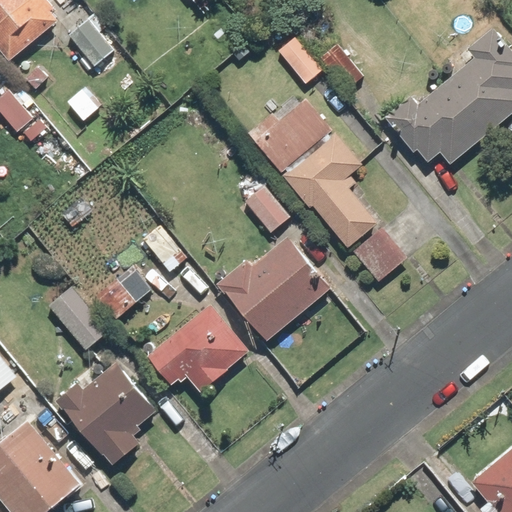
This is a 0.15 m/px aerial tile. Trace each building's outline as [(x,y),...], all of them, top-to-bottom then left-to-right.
[(42,0),(0,0),(0,48),(10,60),(59,19),(42,0)] [(192,0),(204,13),(219,0),(192,0)] [(90,17),(68,37),(96,68),(117,48),(90,17)] [(418,102),(409,91),(377,118),(409,155),(414,151),(425,164),(437,154),(448,166),(511,112),(511,50),(489,24),(459,50),(453,44),(420,72),(429,83),(445,69),(450,75),(418,102)] [(293,34),(275,50),(306,87),(325,72),(293,34)] [(336,43),(319,57),(347,91),(364,77),(336,43)] [(40,59),(21,78),(36,94),(55,74),(40,59)] [(85,84),(66,102),(85,122),(104,104),(85,84)] [(0,95),(0,112),(18,134),(21,131),(32,144),(47,131),(10,87),(0,95)] [(256,124),(245,133),(279,174),(331,130),(297,90),(290,95),(298,105),(280,120),(269,108),(254,121),(256,124)] [(345,251),(382,218),(356,187),(360,184),(353,175),(364,166),(334,131),(281,176),(345,251)] [(265,185),(243,203),(269,233),(290,215),(265,185)] [(160,221),(140,238),(169,274),(190,258),(160,221)] [(381,225),(352,250),(379,282),(408,257),(381,225)] [(252,266),(246,258),(214,285),(264,344),(329,289),(285,238),(252,266)] [(121,284),(117,280),(97,297),(116,320),(150,292),(134,273),(121,284)] [(72,286),(48,307),(85,349),(109,328),(72,286)] [(143,358),(171,390),(185,378),(199,396),(251,352),(209,302),(143,358)] [(0,355),(0,390),(17,378),(0,355)] [(84,388),(78,381),(53,403),(112,470),(140,445),(134,437),(141,431),(137,427),(154,411),(112,363),(84,388)] [(0,440),(0,500),(10,511),(46,511),(81,482),(26,418),(0,440)] [(486,502),(477,510),(478,511),(511,511),(511,447),(471,484),(486,502)]
